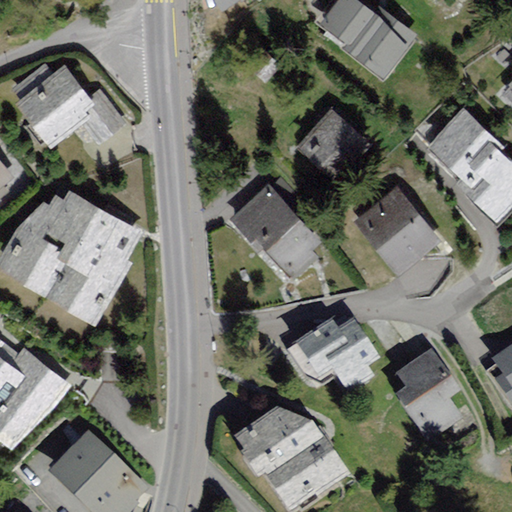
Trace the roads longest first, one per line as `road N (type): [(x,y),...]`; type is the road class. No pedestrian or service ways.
road 1 (tertiary): [(187,336),(158,42)]
road 2 (residential): [(187,336),(241,324),(445,314)]
road 3 (tertiary): [(175,511),(188,441),(187,336)]
road 4 (residential): [(0,72),(93,33),(158,42)]
